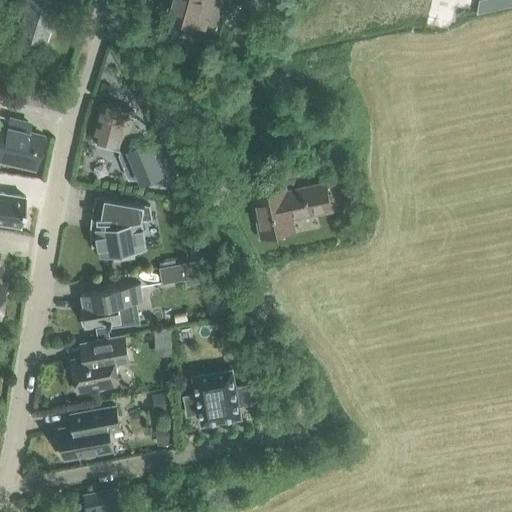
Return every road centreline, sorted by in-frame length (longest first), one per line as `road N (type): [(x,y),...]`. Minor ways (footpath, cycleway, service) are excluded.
road 1 (unclassified): [(3,489),(70,120),(105,0)]
road 2 (residential): [(3,489),(276,438)]
